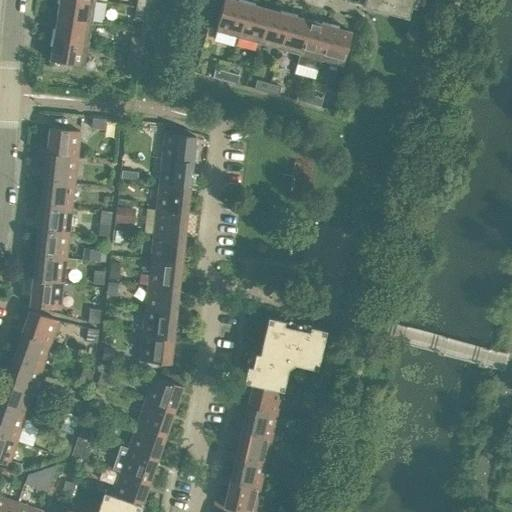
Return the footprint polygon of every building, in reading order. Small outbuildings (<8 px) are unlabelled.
[(92,0),(58,0),(56,17),(91,22),(94,0),(92,0)] [(136,0),(135,7),(144,8),(145,0),(136,0)] [(222,0),(214,0),(207,27),(215,29),(222,0)] [(214,31),(236,37),(246,3),(234,0),(222,0),(215,29),(214,31)] [(362,0),(361,6),(407,18),(412,0),(362,0)] [(236,37),(257,43),(266,9),(246,3),(236,37)] [(144,8),(135,7),(133,19),(143,21),(144,8)] [(257,43),(278,49),(287,14),(266,9),(257,43)] [(278,49),(299,54),(308,20),(287,14),(278,49)] [(56,17),(53,38),(88,43),(91,22),(56,17)] [(308,20),(299,54),(296,63),(317,69),(319,60),(329,26),(308,20)] [(351,32),(329,26),(319,60),(342,66),(351,32)] [(131,37),(129,50),(138,51),(140,38),(131,37)] [(88,43),(53,38),(49,60),(84,66),(88,43)] [(138,51),(129,50),(127,62),(136,63),(138,51)] [(212,78),(224,81),(227,72),(215,69),(212,78)] [(227,72),(224,81),(236,84),(239,75),(227,72)] [(254,89),(266,92),(268,83),(256,80),(254,89)] [(268,83),(266,92),(278,96),(280,87),(268,83)] [(295,100),(307,104),(310,95),(298,91),(295,100)] [(310,95),(307,104),(320,107),(322,98),(310,95)] [(92,117),(91,128),(104,130),(105,119),(92,117)] [(166,133),(188,136),(189,130),(167,125),(166,133)] [(49,128),(46,153),(77,157),(80,131),(49,128)] [(164,133),(161,158),(192,162),(195,136),(188,136),(166,133),(164,133)] [(46,153),(43,179),(74,182),(77,157),(46,153)] [(161,158),(158,184),(189,187),(192,162),(161,158)] [(121,178),(136,180),(137,173),(122,171),(121,178)] [(43,179),(40,204),(71,208),(74,182),(43,179)] [(158,184),(155,209),(186,212),(189,187),(158,184)] [(40,204),(37,230),(68,233),(71,208),(40,204)] [(116,207),(114,222),(133,225),(135,209),(116,207)] [(155,209),(153,234),(184,238),(186,212),(155,209)] [(101,211),(99,223),(109,224),(110,224),(111,212),(110,212),(101,211)] [(37,230),(35,254),(66,258),(68,233),(37,230)] [(114,243),(122,243),(124,231),(115,230),(114,243)] [(153,234),(150,260),(181,263),(184,238),(153,234)] [(81,260),(99,261),(100,250),(83,248),(81,260)] [(35,254),(32,279),(63,283),(65,267),(74,268),(75,259),(66,258),(35,254)] [(139,284),(147,285),(178,288),(181,263),(150,260),(148,275),(140,274),(139,284)] [(110,262),(108,278),(118,280),(120,263),(110,262)] [(63,283),(32,279),(29,306),(60,309),(63,283)] [(107,282),(106,295),(116,296),(118,283),(108,282),(107,282)] [(147,285),(144,310),(175,313),(178,288),(147,285)] [(88,322),(98,323),(100,310),(89,309),(88,322)] [(144,310),(142,334),(172,338),(175,313),(144,310)] [(28,311),(20,336),(49,346),(58,321),(28,311)] [(246,366),(243,382),(252,384),(281,391),(286,372),(285,371),(285,372),(281,371),(277,363),(278,360),(278,358),(279,355),(285,351),(289,352),(288,352),(290,352),(294,353),(298,360),(297,363),(297,364),(297,365),(300,365),(316,369),(325,330),(309,326),(309,327),(308,331),(296,329),(297,324),(267,317),(260,346),(259,353),(258,353),(258,354),(255,353),(254,355),(251,367),(247,366),(246,366)] [(103,319),(102,330),(115,332),(117,321),(103,319)] [(87,328),(85,342),(96,343),(97,343),(98,329),(97,329),(87,328)] [(172,338),(142,334),(139,361),(162,363),(170,364),(172,338)] [(20,336),(12,359),(41,369),(49,346),(20,336)] [(103,345),(102,359),(113,361),(115,347),(103,345)] [(12,359),(3,383),(33,394),(41,369),(12,359)] [(82,367),(78,381),(90,385),(93,371),(82,367)] [(95,383),(96,383),(107,386),(110,374),(98,371),(95,383)] [(145,397),(144,400),(174,410),(182,386),(180,385),(182,375),(167,374),(167,381),(152,376),(145,397)] [(3,383),(0,392),(0,409),(24,418),(33,421),(35,415),(26,412),(33,394),(3,383)] [(236,406),(235,410),(245,412),(246,408),(276,415),(281,391),(252,384),(251,384),(247,404),(237,401),(236,406)] [(87,407),(87,408),(97,411),(102,399),(91,395),(87,407)] [(65,405),(77,410),(81,400),(69,396),(65,405)] [(138,417),(136,424),(165,434),(174,410),(144,400),(138,417)] [(231,430),(230,434),(239,437),(240,432),(270,439),(276,415),(246,408),(245,412),(244,417),(241,428),(232,426),(231,430)] [(0,433),(17,439),(24,418),(0,409),(0,433)] [(79,431),(89,434),(93,422),(83,418),(79,431)] [(136,424),(128,448),(157,458),(165,434),(136,424)] [(225,455),(224,459),(234,461),(235,457),(265,464),(270,439),(240,432),(239,437),(236,453),(226,450),(225,455)] [(17,439),(0,433),(0,463),(19,470),(20,464),(10,460),(17,439)] [(56,441),(52,453),(62,457),(63,457),(67,445),(56,441)] [(75,445),(71,455),(86,459),(89,450),(75,445)] [(120,446),(112,470),(119,472),(120,471),(149,481),(157,458),(128,448),(120,446)] [(219,479),(218,483),(228,486),(229,482),(259,488),(265,464),(235,457),(234,461),(230,477),(220,475),(219,479)] [(46,491),(55,465),(27,474),(24,484),(46,491)] [(11,468),(3,466),(1,473),(5,474),(10,472),(11,468)] [(113,489),(112,495),(141,505),(143,499),(149,481),(120,471),(119,472),(113,489)] [(65,481),(61,493),(71,497),(75,484),(65,481)] [(215,500),(213,508),(223,510),(224,507),(245,511),(253,511),(259,488),(229,482),(228,486),(224,502),(215,500)] [(65,511),(138,511),(141,505),(112,495),(103,492),(97,508),(96,511),(97,511),(98,511),(99,511),(73,511),(66,510),(65,511)] [(0,496),(0,511),(12,511),(16,502),(0,496)] [(16,502),(12,511),(39,511),(40,510),(16,502)]
